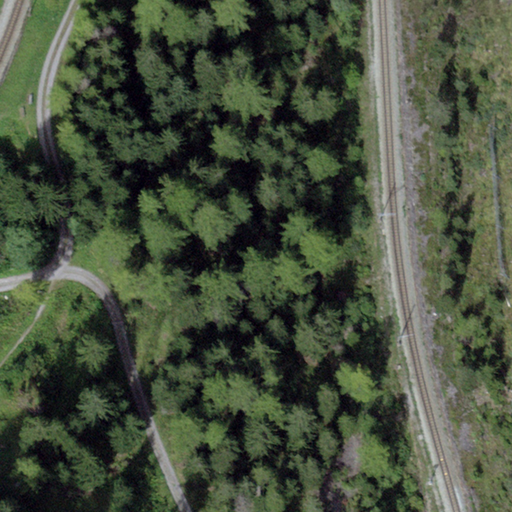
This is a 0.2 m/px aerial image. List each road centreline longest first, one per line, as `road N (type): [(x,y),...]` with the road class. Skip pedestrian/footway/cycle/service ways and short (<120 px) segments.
road 1 (track): [(0,370),(35,333),(64,274),(73,178),(38,108),(40,69),(66,0)]
road 2 (track): [(183,511),(105,297),(64,274),(0,283)]
